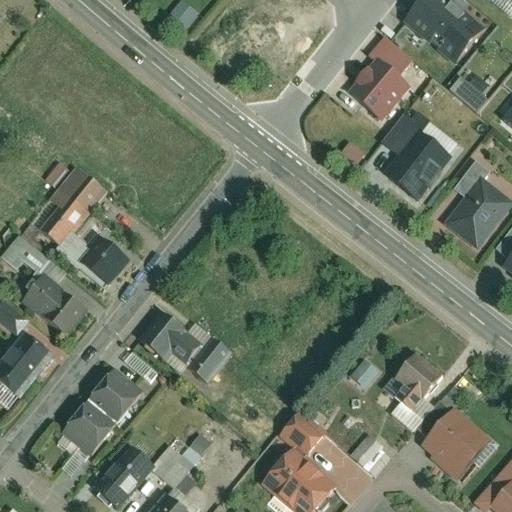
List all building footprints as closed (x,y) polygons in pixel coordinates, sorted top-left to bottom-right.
[(425,0),(402,26),(453,70),(484,34),(444,0),(425,0)] [(191,30),(203,15),(186,1),(174,16),(191,30)] [(375,60),(397,78),(411,64),(385,42),(371,57),(375,60)] [(397,78),(375,60),(345,98),(378,124),(408,87),(397,78)] [(460,82),(449,94),(477,117),(487,104),(460,82)] [(384,180),(416,206),(461,151),(417,115),(410,123),(404,119),(381,148),(399,162),(384,180)] [(511,115),(503,126),(511,134),(511,115)] [(361,170),(369,153),(352,146),(344,162),(361,170)] [(32,229),(60,251),(69,238),(103,195),(76,174),(32,229)] [(511,202),(511,200),(482,178),(447,225),(478,248),(511,202)] [(21,263),(33,273),(44,260),(18,238),(0,260),(14,272),(21,263)] [(56,255),(104,292),(127,263),(96,239),(86,252),(69,238),(56,255)] [(20,304),(65,341),(85,316),(40,280),(20,304)] [(0,324),(15,337),(26,324),(0,302),(0,324)] [(136,344),(161,364),(169,354),(184,367),(200,348),(160,315),(136,344)] [(0,362),(0,386),(17,401),(51,360),(22,336),(0,362)] [(229,357),(209,341),(185,370),(205,386),(229,357)] [(131,366),(156,383),(163,374),(137,356),(131,366)] [(421,402),(438,380),(411,359),(384,393),(399,405),(411,414),(421,402)] [(355,376),(369,389),(384,374),(370,361),(355,376)] [(82,406),(111,429),(136,398),(108,375),(82,406)] [(431,411),(421,402),(411,414),(399,405),(389,417),(412,435),(414,432),(431,411)] [(414,432),(425,441),(449,414),(438,405),(431,411),(414,432)] [(59,436),(87,459),(111,429),(82,406),(59,436)] [(429,463),(455,485),(489,445),(451,412),(449,414),(425,441),(418,449),(431,460),(429,463)] [(290,452),(302,462),(321,441),(294,417),(275,439),(290,452)] [(372,472),(392,456),(378,439),(365,449),(371,457),(364,463),(372,472)] [(168,450),(150,473),(161,482),(180,459),(168,450)] [(270,511),(314,511),(334,489),(302,462),(290,452),(260,487),(274,499),(266,508),(270,511)] [(180,459),(161,482),(173,492),(192,469),(180,459)] [(511,511),(511,462),(474,506),(480,511),(511,511)] [(95,496),(115,511),(117,511),(141,484),(120,466),(95,496)] [(150,511),(176,511),(161,499),(150,511)]
